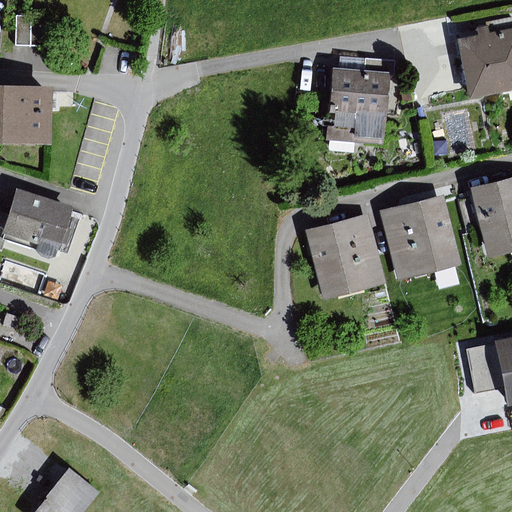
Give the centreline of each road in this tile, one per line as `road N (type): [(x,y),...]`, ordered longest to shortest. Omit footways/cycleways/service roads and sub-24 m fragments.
road 1 (residential): [(92,273),(269,330),(282,326),(282,255),(298,219),(511,163)]
road 2 (residential): [(33,395),(195,511)]
road 3 (residential): [(92,273),(143,88)]
road 4 (residential): [(33,395),(92,273)]
